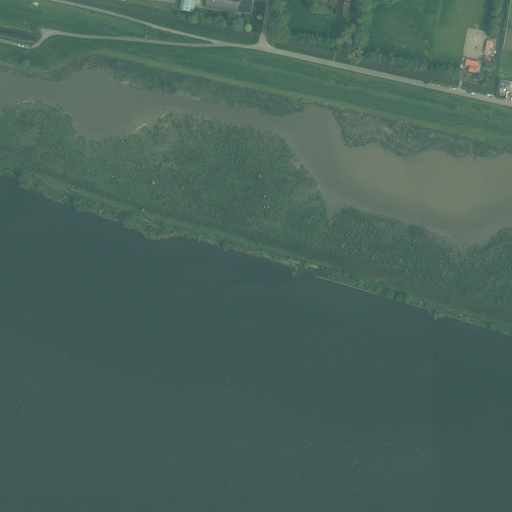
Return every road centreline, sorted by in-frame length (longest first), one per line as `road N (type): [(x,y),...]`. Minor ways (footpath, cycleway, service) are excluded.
road 1 (unclassified): [(511,104),(260,48)]
road 2 (unclassified): [(223,43),(55,32),(32,46),(0,41)]
road 3 (unclassified): [(223,43),(52,0)]
road 4 (track): [(120,38),(0,10)]
